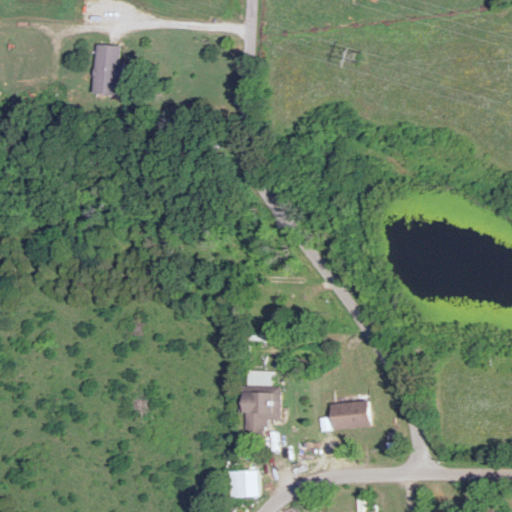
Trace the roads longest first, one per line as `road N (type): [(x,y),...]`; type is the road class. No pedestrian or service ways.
road 1 (residential): [(429,477),(425,404),(368,326),(274,166),(252,0)]
road 2 (residential): [(285,511),(301,495),(429,477),(511,477)]
